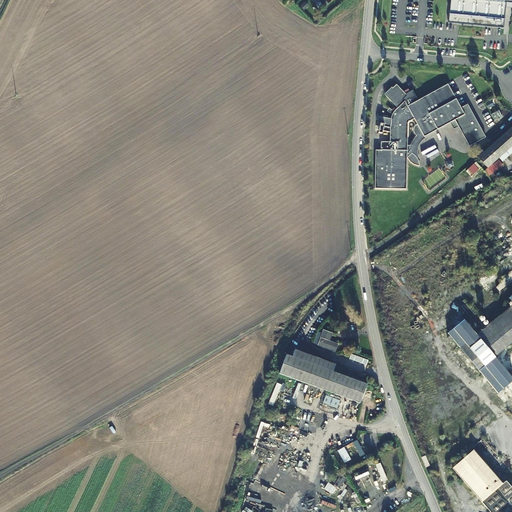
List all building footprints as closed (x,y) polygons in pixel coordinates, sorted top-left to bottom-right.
[(511,0),(503,0),(503,3),(473,0),(450,0),(448,23),(503,28),(506,3),(511,3),(511,12),(511,15),(511,14),(511,0)] [(385,94),(398,108),(394,112),(391,110),(390,112),(393,114),(391,119),(379,117),(378,123),(381,124),(379,133),(383,134),(383,131),(391,133),(391,142),(382,142),(382,152),(377,152),(376,190),(408,190),(408,160),(408,159),(410,161),(411,163),(413,165),(416,166),(418,166),(421,167),(420,164),(419,161),(418,159),(416,157),(414,155),(412,153),(412,149),(422,133),(424,137),(455,120),(470,146),(486,137),(468,104),(461,108),(448,84),(408,106),(405,101),(407,100),(405,98),(407,96),(397,85),(393,88),(392,87),(385,94)] [(499,110),(491,114),(494,120),(502,116),(499,110)] [(511,127),(480,155),(478,157),(487,168),(511,145),(511,127)] [(497,169),(502,165),(498,160),(493,164),(497,169)] [(471,176),(481,167),(475,161),(465,171),(471,176)] [(448,332),(498,393),(507,385),(511,380),(511,377),(495,356),(511,342),(511,293),(508,297),(511,302),(511,304),(476,334),(464,319),(448,332)] [(320,337),(329,341),(332,332),(323,329),(320,337)] [(329,341),(320,337),(317,344),(335,351),(337,344),(329,341)] [(296,348),(293,356),(298,358),(333,371),(336,363),(296,348)] [(349,358),(366,364),(368,360),(351,353),(349,358)] [(298,358),(293,356),(286,354),(279,372),(360,403),(366,384),(333,371),(298,358)] [(282,384),(277,382),(268,403),(273,405),(282,384)] [(319,404),(337,410),(340,398),(323,393),(319,404)] [(357,439),(344,447),(337,450),(344,463),(351,459),(344,447),(346,446),(348,448),(354,445),(361,456),(365,454),(357,439)] [(511,511),(511,487),(506,480),(505,481),(502,483),(500,480),(473,449),(452,468),(481,502),(490,511),(511,511)] [(382,482),(387,480),(380,463),(376,464),(382,482)] [(340,489),(346,478),(340,474),(334,485),(340,489)] [(321,501),(320,507),(336,511),(350,511),(351,509),(336,505),(321,501)]
